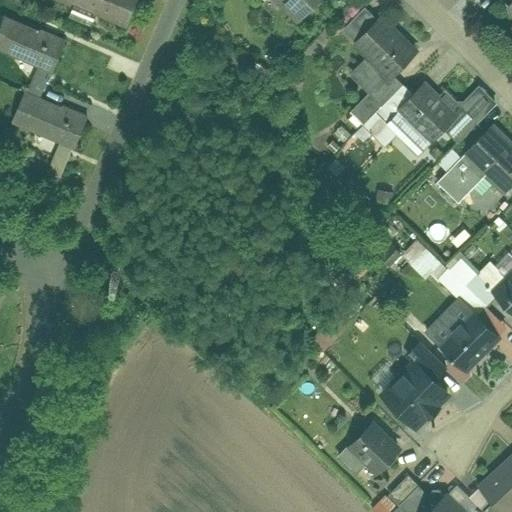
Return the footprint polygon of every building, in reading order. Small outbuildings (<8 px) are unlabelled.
[(54,0),(69,7),(64,18),(85,27),(92,12),(118,24),(129,0),(54,0)] [(273,0),(293,18),(310,0),(273,0)] [(511,0),(509,0),(499,11),(511,23),(511,0)] [(373,3),(342,32),(384,77),(415,48),(373,3)] [(9,21),(0,44),(0,49),(51,69),(61,41),(9,21)] [(360,56),(345,71),(378,104),(393,89),(360,56)] [(256,65),(247,76),(261,87),(270,76),(256,65)] [(417,87),(382,121),(414,155),(450,121),(417,87)] [(453,109),(472,125),(491,104),(472,88),(453,109)] [(53,144),(40,179),(58,187),(83,115),(20,92),(7,127),(53,144)] [(433,184),(454,204),(481,176),(499,194),(511,179),(511,152),(487,129),(433,184)] [(420,241),(401,259),(420,279),(439,260),(420,241)] [(456,257),(435,278),(466,308),(486,287),(456,257)] [(501,276),(483,262),(473,274),(491,288),(501,276)] [(511,273),(489,296),(511,318),(511,273)] [(466,310),(431,346),(463,376),(498,340),(466,310)] [(311,338),(322,350),(343,330),(332,318),(311,338)] [(381,407),(411,435),(448,397),(418,368),(381,407)] [(396,451),(366,422),(333,457),(353,475),(361,466),(372,476),(396,451)] [(511,511),(511,456),(507,452),(474,486),(501,511),(511,511)] [(385,488),(365,504),(372,511),(396,511),(411,500),(416,506),(424,499),(405,476),(387,491),(385,488)] [(457,511),(437,494),(420,511),(457,511)]
